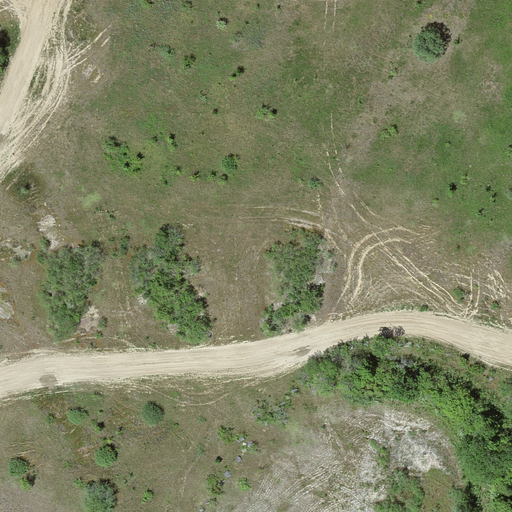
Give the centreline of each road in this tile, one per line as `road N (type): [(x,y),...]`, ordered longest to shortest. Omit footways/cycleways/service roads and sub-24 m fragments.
road 1 (track): [(511,346),(378,318),(262,359),(0,382)]
road 2 (track): [(51,0),(0,125)]
